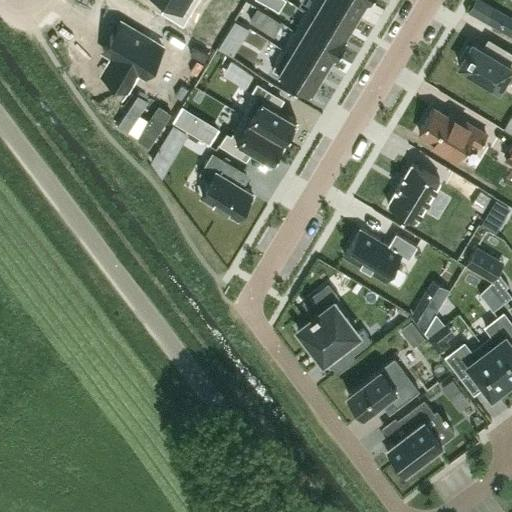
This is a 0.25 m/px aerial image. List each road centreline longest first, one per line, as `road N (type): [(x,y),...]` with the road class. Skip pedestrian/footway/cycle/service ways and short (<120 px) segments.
road 1 (residential): [(433,0),(247,307),(402,511)]
road 2 (unclassified): [(283,511),(0,129)]
